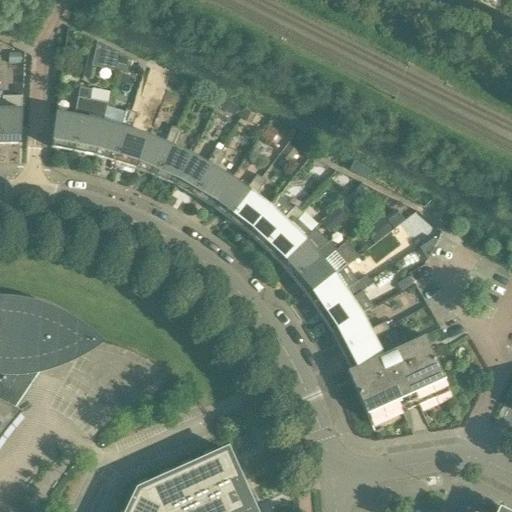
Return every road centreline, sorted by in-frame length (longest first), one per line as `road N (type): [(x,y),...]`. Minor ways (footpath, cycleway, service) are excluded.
road 1 (residential): [(333,478),(299,378),(273,333),(230,289),(179,248),(107,210),(0,193)]
road 2 (residential): [(511,474),(467,458),(333,478)]
